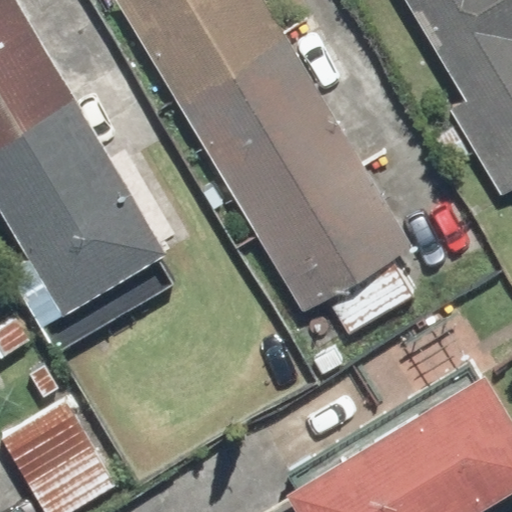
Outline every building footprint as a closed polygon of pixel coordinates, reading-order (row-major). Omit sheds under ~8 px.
[(27,0),(0,0),(0,191),(69,305),(175,242),(27,0)] [(278,0),(126,0),(300,297),(413,231),(278,0)] [(511,0),(413,0),(511,162),(511,0)] [(294,468),(319,511),(448,511),(511,475),(511,389),(490,352),(294,468)] [(68,388),(4,427),(55,511),(57,511),(121,473),(68,388)]
